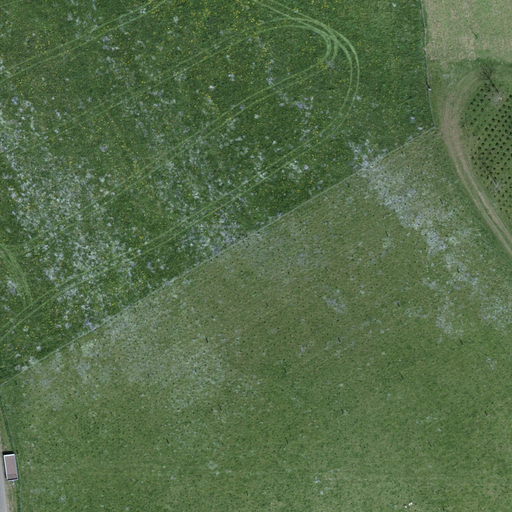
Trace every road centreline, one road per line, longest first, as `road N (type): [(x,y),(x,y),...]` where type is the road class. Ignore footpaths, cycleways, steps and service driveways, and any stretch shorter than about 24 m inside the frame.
road 1 (track): [(262,0),(453,72),(511,74)]
road 2 (track): [(511,247),(455,147),(453,72)]
